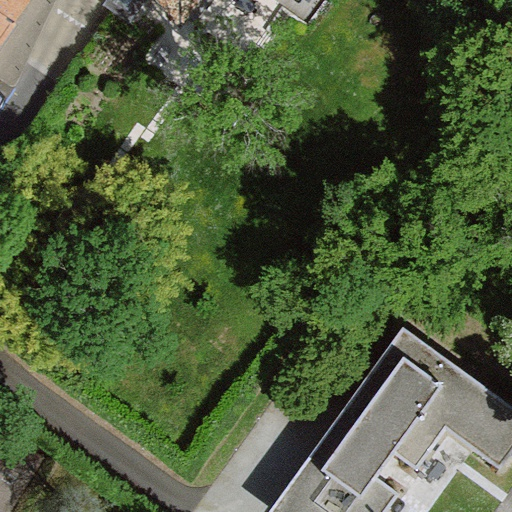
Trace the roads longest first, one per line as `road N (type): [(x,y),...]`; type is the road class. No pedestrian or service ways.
road 1 (unknown): [(0,363),(189,507),(220,509),(274,487),(308,440)]
road 2 (residential): [(81,0),(0,135)]
